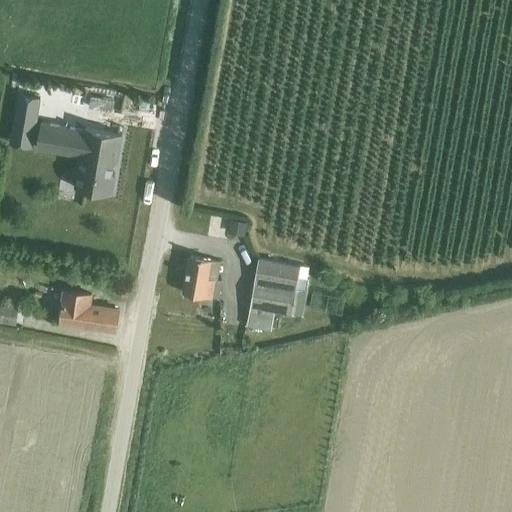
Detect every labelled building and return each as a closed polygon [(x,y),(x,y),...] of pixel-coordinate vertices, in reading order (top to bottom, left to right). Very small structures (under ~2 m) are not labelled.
[(120,103),(89,97),(87,107),(118,113),(120,103)] [(6,101),(1,131),(29,136),(34,106),(6,101)] [(83,127),(41,120),(36,148),(79,156),(74,186),(111,192),(114,173),(111,173),(113,161),(117,162),(122,134),(83,127)] [(230,220),(228,234),(244,237),(246,224),(230,220)] [(220,260),(189,254),(183,292),(218,298),(221,279),(217,278),(220,260)] [(300,314),(308,267),(257,258),(245,324),(270,329),(274,309),(300,314)] [(64,288),(59,320),(115,329),(118,309),(88,304),(90,293),(64,288)] [(0,320),(15,323),(18,307),(0,304),(0,320)]
